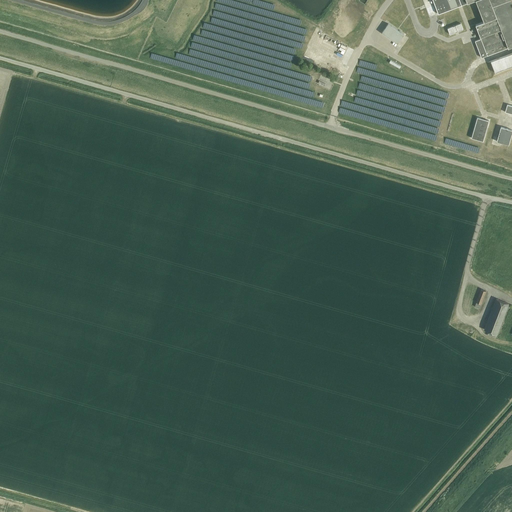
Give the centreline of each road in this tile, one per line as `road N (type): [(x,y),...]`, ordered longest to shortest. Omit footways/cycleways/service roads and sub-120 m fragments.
road 1 (unclassified): [(511,179),(0,32)]
road 2 (unclassified): [(485,196),(0,58)]
road 3 (unclassified): [(511,299),(467,276),(485,196)]
